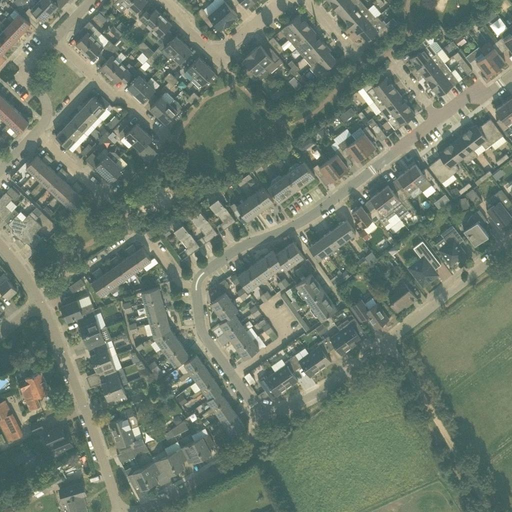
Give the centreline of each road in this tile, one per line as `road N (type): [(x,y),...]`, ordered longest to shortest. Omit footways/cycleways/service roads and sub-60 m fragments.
road 1 (residential): [(261,416),(335,383),(511,246)]
road 2 (residential): [(197,284),(239,250),(335,199),(437,120)]
road 3 (residential): [(119,511),(42,304)]
road 4 (track): [(489,511),(388,342)]
road 5 (residential): [(134,511),(237,457),(261,416)]
road 6 (residential): [(287,0),(217,53),(163,0)]
road 7 (residential): [(173,142),(54,38)]
road 8 (residential): [(197,284),(178,282),(150,243),(133,236),(74,271)]
road 9 (residential): [(261,416),(206,337),(197,284)]
road 10 (residential): [(35,133),(47,105),(20,75),(54,38)]
